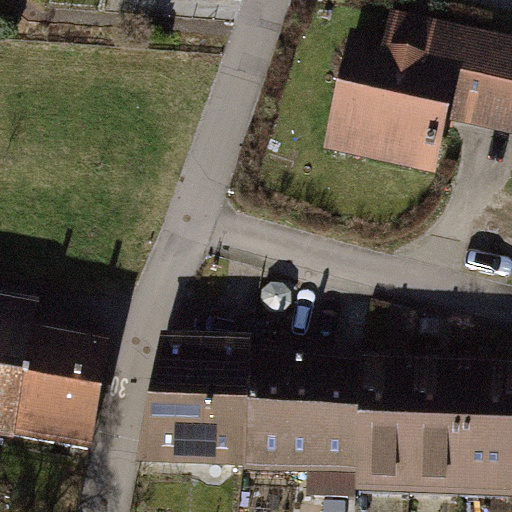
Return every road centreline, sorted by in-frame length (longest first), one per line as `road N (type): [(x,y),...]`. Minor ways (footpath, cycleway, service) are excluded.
road 1 (residential): [(101,511),(138,346),(195,220),(269,0)]
road 2 (unknown): [(0,294),(149,321)]
